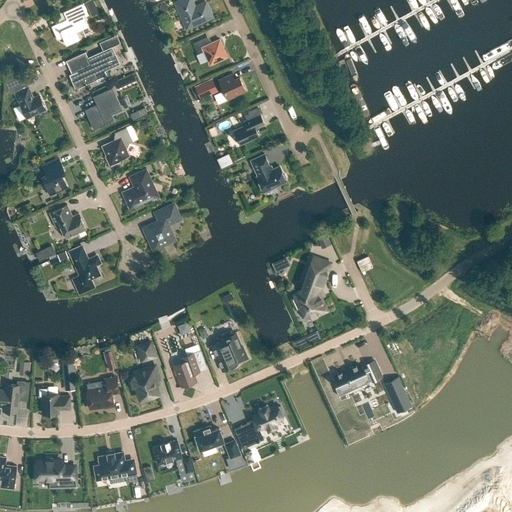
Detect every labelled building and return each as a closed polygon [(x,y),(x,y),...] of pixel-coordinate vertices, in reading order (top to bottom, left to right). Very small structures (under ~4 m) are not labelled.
[(191,0),(181,0),(175,3),(187,28),(212,17),(206,2),(195,7),(191,0)] [(51,26),(58,40),(63,37),(66,45),(80,39),(76,31),(88,26),(84,17),(89,15),(83,3),(63,12),(66,19),(51,26)] [(161,3),(159,9),(165,12),(168,6),(161,3)] [(106,70),(120,63),(112,47),(120,43),(116,34),(99,42),(103,50),(88,57),(85,52),(66,60),(72,74),(74,73),(75,77),(71,79),(75,89),(96,79),(97,81),(109,75),(106,70)] [(207,37),(193,43),(198,54),(203,51),(210,65),(228,57),(220,39),(210,43),(207,37)] [(132,74),(116,80),(118,86),(134,81),(132,74)] [(232,74),(219,80),(228,100),(236,96),(236,95),(245,91),(240,78),(235,80),(232,74)] [(212,79),(195,86),(201,98),(217,91),(212,79)] [(15,93),(20,104),(26,118),(38,112),(40,113),(44,111),(45,109),(46,109),(39,95),(33,98),(28,87),(15,93)] [(89,114),(87,115),(93,129),(105,123),(103,118),(122,110),(112,87),(93,96),(96,104),(87,108),(89,114)] [(244,121),(246,125),(233,130),(240,145),(259,136),(255,128),(264,124),(260,114),(263,113),(259,106),(252,110),(252,112),(244,115),(246,120),(244,121)] [(107,155),(105,156),(110,166),(120,161),(119,160),(129,155),(126,150),(129,142),(132,141),(126,127),(114,132),(117,139),(101,146),(101,147),(103,146),(107,155)] [(256,176),(263,192),(286,181),(285,179),(286,178),(285,175),(283,174),(279,166),(271,169),(264,154),(250,160),(257,176),(256,176)] [(43,176),(42,177),(49,191),(55,188),(56,190),(57,191),(59,190),(67,187),(61,174),(63,173),(64,171),(64,169),(59,158),(42,166),(46,174),(44,175),(43,176)] [(146,168),(129,176),(133,184),(134,184),(136,187),(123,193),(122,191),(122,192),(130,209),(159,195),(146,168)] [(67,204),(49,212),(55,224),(59,223),(66,238),(86,229),(79,213),(72,216),(67,204)] [(151,227),(143,231),(147,239),(149,238),(153,249),(164,244),(165,245),(170,243),(169,241),(174,239),(167,224),(176,220),(170,206),(156,212),(159,221),(150,225),(151,227)] [(34,252),(38,260),(55,252),(51,244),(34,252)] [(100,275),(96,264),(100,262),(97,256),(88,260),(81,246),(69,252),(78,272),(79,272),(80,275),(72,279),(78,291),(83,292),(95,287),(91,279),(100,275)] [(65,251),(47,257),(49,264),(67,258),(65,251)] [(284,256),(270,262),(274,271),(288,265),(284,256)] [(318,293),(329,263),(314,258),(302,290),(296,293),(295,291),(296,293),(294,294),(293,299),(294,302),(298,304),(300,303),(307,318),(325,309),(318,293)] [(240,361),(244,359),(246,354),(242,346),(241,346),(234,332),(233,333),(232,332),(231,332),(231,331),(222,335),(222,336),(221,337),(222,338),(220,339),(221,341),(212,345),(223,370),(236,364),(235,361),(238,360),(240,361)] [(135,345),(140,362),(157,357),(152,339),(135,345)] [(183,361),(173,365),(181,386),(196,381),(193,373),(207,368),(200,350),(181,357),(183,361)] [(112,352),(105,354),(109,371),(116,369),(112,352)] [(61,359),(63,389),(74,389),(72,358),(61,359)] [(339,385),(335,387),(339,396),(368,383),(368,382),(372,380),(372,381),(382,377),(374,360),(364,365),(365,366),(360,368),(359,364),(356,366),(355,365),(351,367),(352,368),(350,368),(349,368),(349,369),(345,371),(345,370),(344,371),(340,373),(340,372),(337,373),(338,374),(335,375),(339,385)] [(30,376),(31,364),(21,363),(20,375),(30,376)] [(132,378),(131,380),(132,386),(134,387),(137,386),(139,394),(143,396),(150,394),(150,396),(159,393),(155,381),(157,381),(158,379),(154,367),(141,371),(138,376),(132,378)] [(106,386),(86,390),(89,408),(104,405),(104,407),(114,405),(112,393),(119,392),(116,376),(105,378),(106,386)] [(3,410),(16,412),(18,399),(27,400),(29,382),(18,381),(17,385),(8,384),(8,391),(0,390),(0,403),(4,404),(3,410)] [(58,393),(49,394),(48,386),(37,386),(37,397),(42,397),(43,413),(58,412),(58,409),(70,409),(70,395),(58,396),(58,393)] [(403,386),(388,393),(397,412),(412,406),(403,386)] [(245,436),(239,439),(243,448),(253,443),(250,435),(260,431),(259,428),(266,425),(268,430),(277,426),(275,421),(283,418),(282,416),(284,414),(280,405),(278,406),(277,404),(269,408),(267,404),(266,405),(260,408),(259,408),(260,412),(252,415),(255,421),(251,423),(250,421),(240,426),(245,436)] [(210,425),(194,431),(200,449),(223,441),(218,428),(211,430),(210,425)] [(161,444),(153,446),(158,464),(182,457),(177,439),(169,442),(168,441),(161,443),(161,444)] [(234,440),(225,444),(231,457),(240,454),(234,440)] [(100,465),(94,466),(97,479),(109,477),(109,475),(124,472),(126,480),(126,482),(137,480),(134,462),(125,464),(124,460),(123,452),(114,453),(114,452),(107,453),(107,455),(99,456),(100,465)] [(1,487),(14,489),(17,466),(5,464),(6,457),(0,456),(0,478),(2,479),(1,487)] [(189,457),(182,459),(186,472),(193,470),(189,457)] [(62,466),(62,460),(37,460),(37,469),(35,469),(36,481),(38,481),(38,482),(47,482),(47,480),(48,480),(48,479),(62,479),(62,485),(72,485),(72,479),(76,479),(75,466),(62,466)] [(151,465),(144,467),(146,480),(154,478),(151,465)]
